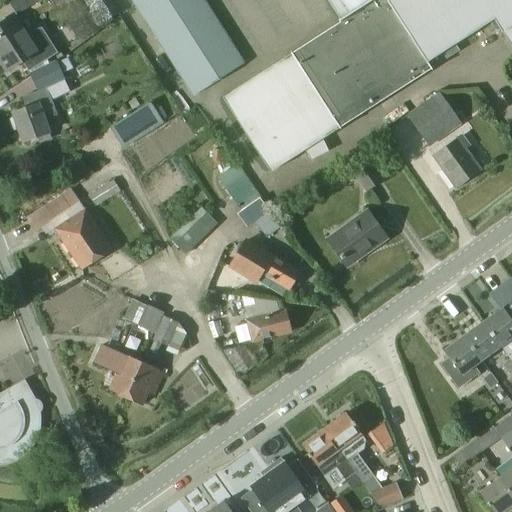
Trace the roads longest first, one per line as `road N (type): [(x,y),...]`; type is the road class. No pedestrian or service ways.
road 1 (unclassified): [(107,511),(0,246)]
road 2 (residential): [(435,511),(368,331)]
road 3 (unclassified): [(368,331),(511,227)]
road 4 (unclassified): [(115,511),(245,418)]
road 5 (residential): [(245,418),(201,344),(177,283)]
road 6 (unclassified): [(245,418),(368,331)]
